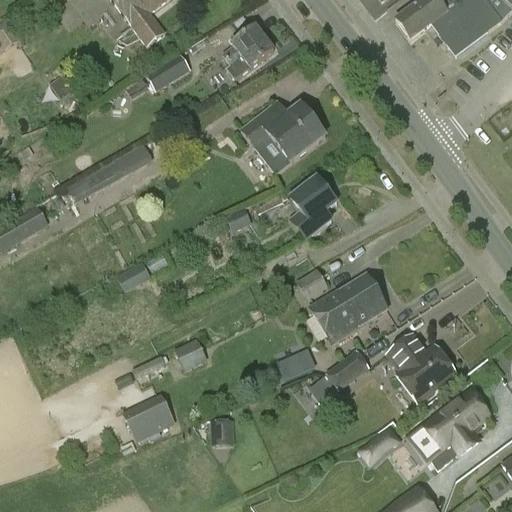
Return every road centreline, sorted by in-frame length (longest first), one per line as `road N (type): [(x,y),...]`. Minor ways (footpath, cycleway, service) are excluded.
road 1 (secondary): [(428,152),(318,0)]
road 2 (secondary): [(511,268),(428,152)]
